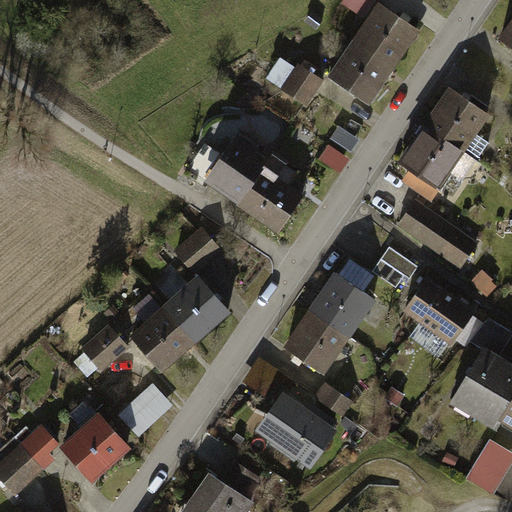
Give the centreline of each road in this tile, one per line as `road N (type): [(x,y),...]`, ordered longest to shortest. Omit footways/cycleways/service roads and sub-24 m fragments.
road 1 (residential): [(125,511),(476,0)]
road 2 (track): [(0,72),(297,267)]
road 3 (unknown): [(343,509),(482,299)]
